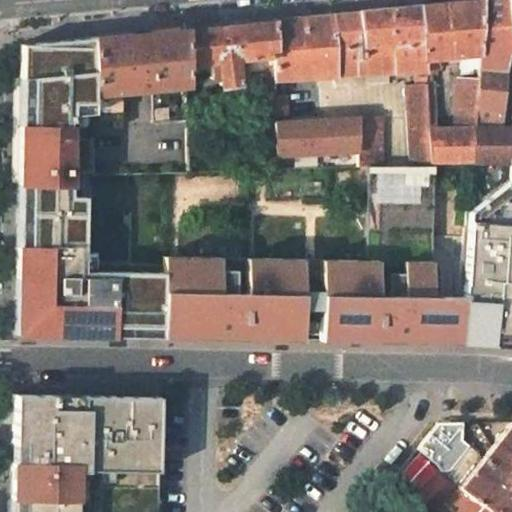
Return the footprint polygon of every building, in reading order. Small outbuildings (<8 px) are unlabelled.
[(437,70),(437,60),(477,55),(479,0),(473,0),(418,6),(422,43),(424,70),(432,70),(437,70)] [(473,128),(470,162),(508,161),(510,127),(496,127),(503,62),(506,62),(507,53),(511,51),(511,37),(510,33),(509,28),(506,0),(479,0),(477,55),(476,79),(473,128)] [(357,12),(361,48),(422,43),(418,6),(357,12)] [(274,20),(273,80),(281,79),(414,71),(424,70),(422,43),(361,48),(357,12),(274,20)] [(184,28),(185,79),(207,76),(207,79),(217,78),(218,85),(235,84),(234,75),(261,72),(264,121),(273,121),(273,96),(273,80),(274,20),(184,28)] [(150,89),(185,85),(185,79),(184,28),(91,37),(92,95),(117,92),(120,92),(150,89)] [(92,95),(91,37),(20,44),(14,333),(95,335),(158,336),(454,342),(455,340),(458,295),(428,293),(430,165),(366,165),(364,260),(160,256),(160,263),(78,259),(82,170),(92,170),(92,129),(92,95)] [(424,70),(414,71),(415,85),(424,84),(424,70)] [(426,129),(434,129),(432,70),(424,70),(424,84),(426,129)] [(282,95),(281,79),(273,80),(273,96),(282,95)] [(476,79),(459,79),(455,128),(473,128),(476,79)] [(408,163),(428,163),(426,129),(424,84),(415,85),(405,85),(408,163)] [(185,120),(185,85),(150,89),(148,123),(185,120)] [(92,95),(92,129),(119,126),(120,106),(117,106),(117,92),(92,95)] [(285,111),(285,95),(282,95),(273,96),(273,121),(280,121),(280,116),(285,111)] [(274,155),(355,150),(356,116),(280,121),(273,121),(274,155)] [(377,151),(379,117),(356,116),(355,150),(377,151)] [(470,162),(473,128),(455,128),(434,129),(426,129),(428,163),(470,162)] [(511,179),(510,176),(507,178),(464,210),(458,295),(455,340),(511,343),(511,294),(511,293),(511,291),(511,179)] [(9,511),(154,511),(157,396),(12,393),(9,511)] [(423,511),(429,511),(455,485),(489,511),(511,511),(511,421),(509,419),(488,443),(485,441),(480,446),(484,449),(479,455),(466,445),(446,469),(439,470),(437,472),(435,470),(407,499),(423,511)] [(489,511),(455,485),(429,511),(489,511)]
